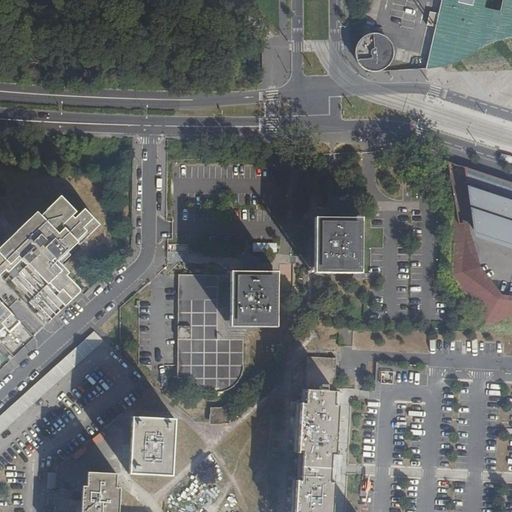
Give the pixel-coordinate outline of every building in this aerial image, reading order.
[(511,0),(443,0),(440,15),(430,13),(427,26),(437,28),(439,29),(438,36),(435,35),(428,70),(432,68),(437,66),(445,64),(452,61),(457,59),(465,55),(474,49),(483,44),(497,39),(511,35),(511,0)] [(382,71),(389,67),(393,60),(394,52),(393,44),(386,36),(376,33),(367,34),(359,41),(356,48),(355,56),(358,64),(365,70),(374,73),(382,71)] [(511,182),(464,167),(474,236),(511,248),(511,182)] [(511,295),(501,295),(478,268),(458,195),(453,196),(448,276),(484,325),(511,326),(511,295)] [(37,213),(18,230),(16,232),(0,247),(0,275),(5,281),(11,275),(13,278),(21,283),(34,297),(33,298),(32,299),(41,309),(35,315),(45,326),(51,320),(81,291),(66,276),(68,273),(57,262),(77,243),(79,244),(99,226),(84,211),(83,211),(74,220),(72,217),(76,213),(60,197),(41,217),(37,213)] [(315,219),(314,273),(361,274),(361,219),(315,219)] [(252,243),(252,251),(271,250),(271,243),(252,243)] [(231,272),(231,326),(276,327),(277,273),(231,272)] [(0,341),(20,322),(0,301),(0,341)] [(64,312),(48,327),(52,331),(68,316),(64,312)] [(102,325),(0,416),(0,432),(103,340),(110,334),(102,325)] [(192,326),(179,326),(179,339),(191,339),(192,326)] [(334,406),(336,373),(337,359),(308,357),(306,397),(305,404),(301,404),(299,440),(299,453),(303,453),(301,481),(297,481),(295,511),(332,511),(334,483),(330,483),(332,455),(336,455),(338,409),(338,406),(334,406)] [(392,384),(393,371),(379,371),(379,384),(392,384)] [(211,423),(214,423),(229,408),(211,408),(211,423)] [(229,408),(214,423),(229,424),(229,414),(229,408)] [(133,418),(130,474),(172,476),(175,420),(133,418)] [(118,511),(120,488),(116,488),(116,474),(88,473),(87,486),(83,486),(81,511),(118,511)]
